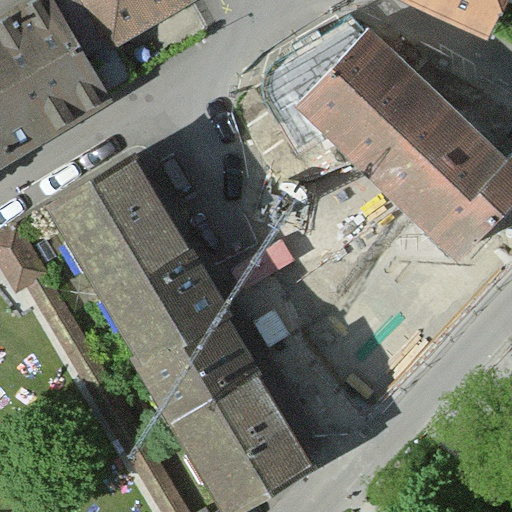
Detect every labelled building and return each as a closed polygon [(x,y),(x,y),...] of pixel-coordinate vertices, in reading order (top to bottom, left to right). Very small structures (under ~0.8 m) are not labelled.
[(92,58),(57,0),(56,0),(38,0),(0,22),(0,168),(116,100),(92,58)] [(116,44),(123,56),(204,7),(199,0),(56,0),(57,0),(92,58),(116,44)] [(511,0),(413,0),(502,42),(511,19),(511,0)] [(511,150),(381,37),(316,111),(485,259),(511,228),(511,150)] [(242,511),(257,511),(330,469),(151,167),(67,216),(242,511)] [(187,511),(18,225),(0,236),(0,272),(15,292),(25,286),(164,511),(187,511)] [(477,289),(414,234),(319,343),(382,398),(477,289)]
